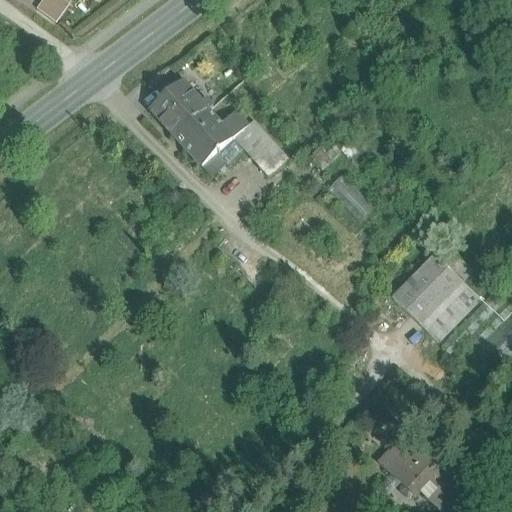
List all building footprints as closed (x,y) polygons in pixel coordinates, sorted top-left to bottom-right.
[(59,0),(46,0),(37,12),(56,26),(70,7),(59,0)] [(152,115),(176,141),(211,109),(207,104),(203,108),(184,86),(152,115)] [(176,141),(203,170),(217,158),(234,142),(250,128),(237,114),(222,128),(209,114),(213,110),(211,109),(176,141)] [(253,162),(272,144),(253,124),(250,128),(234,142),(244,153),(253,162)] [(226,168),(244,153),(234,142),(217,158),(226,168)] [(269,180),(288,162),(272,144),(253,162),(269,180)] [(212,181),(226,168),(217,158),(203,170),(212,181)] [(326,194),(359,227),(376,210),(343,177),(326,194)] [(421,329),(463,286),(435,258),(393,301),(421,329)] [(442,350),(460,369),(511,315),(511,277),(484,307),(442,350)] [(421,329),(438,345),(480,302),(463,286),(421,329)] [(511,315),(460,369),(483,391),(511,361),(511,315)] [(400,399),(391,408),(409,425),(418,416),(400,399)] [(375,463),(391,478),(411,457),(396,442),(375,463)] [(403,490),(401,492),(401,495),(407,502),(411,501),(413,499),(416,501),(429,487),(441,474),(443,472),(428,457),(425,461),(416,452),(411,457),(391,478),(392,479),(401,488),(403,490)] [(441,474),(429,487),(437,494),(428,503),(437,511),(484,511),(463,491),(461,493),(441,474)] [(401,488),(392,479),(379,492),(389,501),(401,488)] [(495,505),(502,511),(511,511),(511,489),(510,488),(495,505)]
